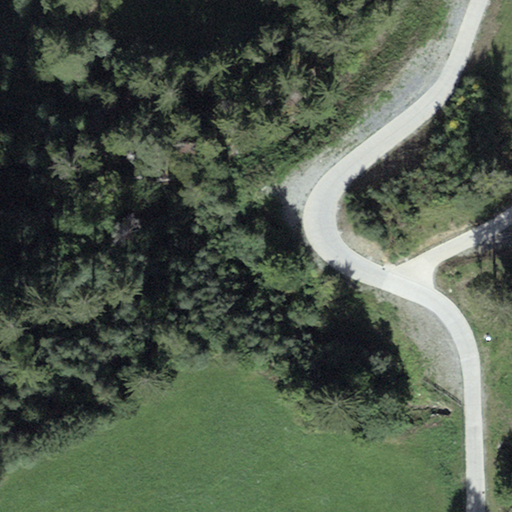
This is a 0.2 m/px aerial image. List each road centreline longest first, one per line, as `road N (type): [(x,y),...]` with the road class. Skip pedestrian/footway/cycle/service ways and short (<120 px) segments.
road 1 (track): [(485,0),(427,109),(361,155),(331,184),(319,212),(321,243),(341,262),(433,298),(464,335),(479,511)]
road 2 (track): [(393,283),(511,213)]
